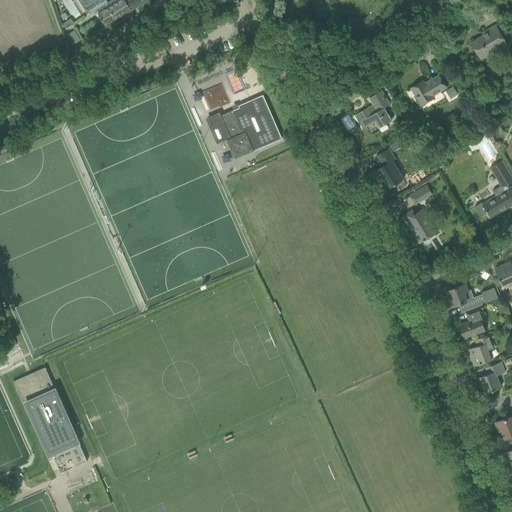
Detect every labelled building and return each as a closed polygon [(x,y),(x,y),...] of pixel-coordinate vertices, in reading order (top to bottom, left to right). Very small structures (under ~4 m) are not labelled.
[(61,0),(72,19),(80,15),(71,0),(61,0)] [(92,0),(82,7),(87,14),(89,13),(90,14),(96,10),(98,13),(105,25),(123,13),(128,11),(129,12),(131,11),(124,0),(111,0),(107,3),(105,0),(92,0)] [(124,0),(131,11),(148,0),(124,0)] [(507,44),(500,34),(495,25),(486,31),(487,33),(471,43),(481,60),(507,44)] [(410,88),(416,97),(421,105),(434,98),(433,96),(447,88),(439,75),(425,83),(423,80),(410,88)] [(458,94),(453,86),(446,91),(451,99),(458,94)] [(389,104),(387,99),(382,91),(369,99),(372,105),(354,116),(361,129),(374,121),(379,128),(391,120),(384,107),(389,104)] [(222,121),(219,122),(225,136),(235,159),(281,139),(263,95),(237,106),(238,108),(220,116),(222,121)] [(494,152),(490,146),(491,146),(485,134),(467,143),(471,151),(479,146),(482,151),(488,148),(489,152),(486,153),(487,156),(494,152)] [(394,142),(389,145),(393,151),(398,148),(394,142)] [(384,165),(375,171),(386,189),(393,185),(399,182),(387,164),(391,162),(395,159),(388,149),(386,150),(377,155),(384,165)] [(511,177),(502,160),(490,167),(501,186),(502,188),(507,185),(511,181),(511,177)] [(481,203),(475,207),(476,208),(481,216),(487,213),(490,218),(511,204),(511,188),(511,187),(509,189),(507,185),(502,188),(501,186),(493,191),(496,197),(482,205),(481,203)] [(415,204),(431,194),(426,186),(410,196),(415,204)] [(412,210),(405,215),(413,228),(411,230),(419,243),(436,233),(431,226),(422,210),(415,214),(412,210)] [(464,236),(454,243),(457,248),(467,242),(464,236)] [(511,264),(510,261),(495,269),(499,277),(502,284),(502,285),(510,282),(511,285),(511,264)] [(499,277),(493,279),(496,287),(502,284),(499,277)] [(455,287),(444,291),(451,308),(462,303),(465,312),(482,305),(499,299),(494,288),(482,293),(483,295),(479,296),(473,298),(470,291),(468,292),(464,284),(463,279),(459,281),(461,285),(455,287)] [(468,321),(459,325),(464,338),(478,333),(484,330),(481,323),(483,323),(480,314),(483,312),(481,306),(477,307),(474,308),(475,309),(465,313),(468,321)] [(489,335),(485,336),(476,340),(478,346),(468,350),(474,365),(490,360),(487,350),(494,347),(489,335)] [(500,388),(497,378),(496,375),(502,373),(505,372),(502,362),(486,368),(488,374),(479,377),(485,394),(500,388)] [(45,367),(13,382),(49,461),(53,459),(60,473),(69,469),(68,466),(73,464),(74,467),(87,461),(45,367)] [(511,416),(495,423),(498,431),(501,430),(504,438),(511,435),(511,416)]
